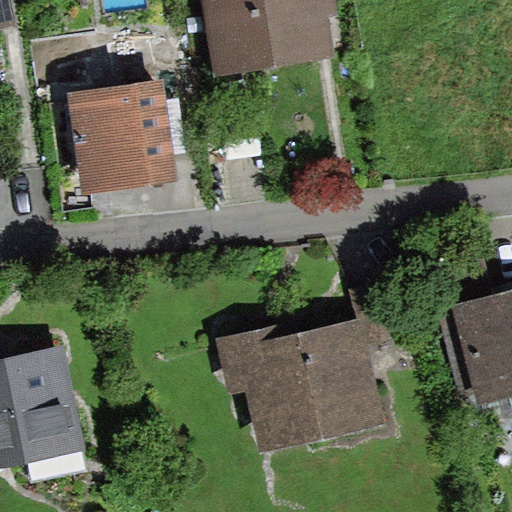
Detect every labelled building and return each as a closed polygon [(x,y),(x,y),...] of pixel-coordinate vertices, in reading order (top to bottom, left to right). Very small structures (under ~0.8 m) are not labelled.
[(321,0),(218,0),(228,58),(316,44),(310,8),(323,6),(321,0)] [(165,172),(153,87),(77,97),(89,182),(165,172)] [(465,390),(504,380),(511,410),(511,409),(511,298),(471,310),(462,277),(437,284),(465,390)] [(385,282),(352,289),(364,340),(397,333),(385,282)] [(322,439),(383,425),(376,392),(365,395),(350,331),(289,345),(286,332),(230,345),(238,380),(256,376),(270,436),(319,425),(322,439)] [(65,422),(52,357),(0,367),(0,452),(23,447),(26,460),(83,448),(77,420),(65,422)]
